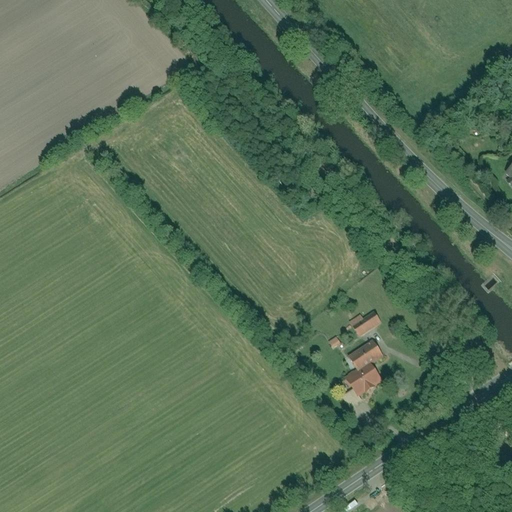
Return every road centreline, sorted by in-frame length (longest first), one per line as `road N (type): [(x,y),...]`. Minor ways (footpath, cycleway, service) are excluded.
road 1 (tertiary): [(511,248),(382,132),(262,0)]
road 2 (tertiary): [(311,511),(486,394)]
